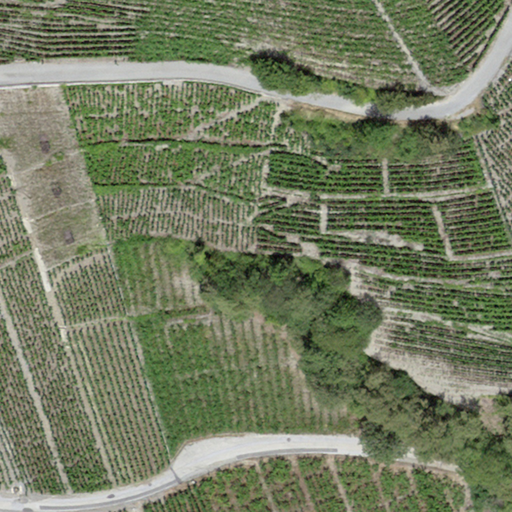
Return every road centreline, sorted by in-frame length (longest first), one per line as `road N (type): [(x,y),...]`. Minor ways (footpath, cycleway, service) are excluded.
road 1 (unclassified): [(0,75),(190,70),(417,112),(446,107),(468,91),(511,25)]
road 2 (unclassified): [(0,502),(109,501),(210,458),(300,444),(349,446),(511,480)]
